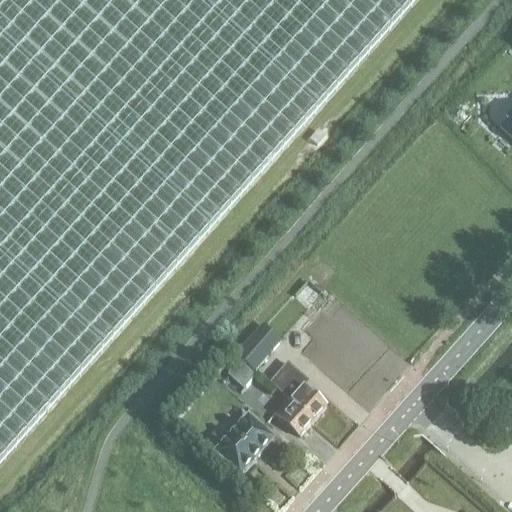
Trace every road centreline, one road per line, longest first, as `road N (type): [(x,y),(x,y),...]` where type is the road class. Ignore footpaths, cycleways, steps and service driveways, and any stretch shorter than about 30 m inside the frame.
road 1 (tertiary): [(317,511),(416,400)]
road 2 (tertiary): [(416,400),(511,296)]
